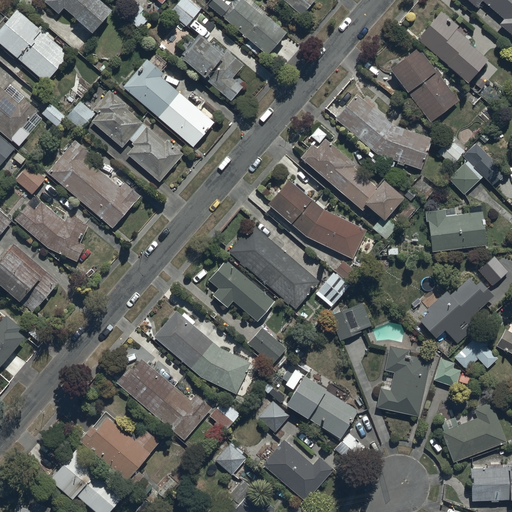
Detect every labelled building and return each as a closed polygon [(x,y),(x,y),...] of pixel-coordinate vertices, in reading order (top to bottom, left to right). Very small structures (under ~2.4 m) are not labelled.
[(113,9),(102,0),(45,0),(60,12),(64,7),(94,32),(113,9)] [(140,28),(147,19),(140,13),(144,8),(134,0),(123,14),(140,28)] [(201,8),(192,0),(179,0),(170,11),(182,21),(176,27),(181,31),(201,8)] [(231,0),(212,0),(209,5),(223,16),(230,7),(228,5),(232,0),(231,0)] [(251,0),(239,0),(224,17),(250,40),(246,45),(256,54),(260,49),(268,55),(288,32),(251,0)] [(287,0),(304,14),(316,0),(287,0)] [(511,0),(469,0),(477,6),(482,0),(504,18),(499,23),(511,34),(511,0)] [(17,9),(0,28),(0,41),(47,81),(70,54),(47,35),(49,33),(41,25),(39,27),(17,9)] [(441,10),(417,38),(469,82),(489,58),(470,42),(472,40),(467,36),(472,31),(462,23),(460,25),(441,10)] [(200,34),(181,57),(231,99),(242,86),(232,78),(244,64),(227,50),(224,54),(200,34)] [(419,47),(392,68),(431,121),(460,100),(441,75),(442,74),(438,68),(436,69),(419,47)] [(147,59),(124,86),(193,147),(215,121),(161,76),(164,73),(147,59)] [(0,86),(0,129),(20,146),(43,119),(35,112),(37,110),(10,85),(5,90),(0,86)] [(99,113),(92,120),(123,147),(129,139),(133,142),(132,144),(134,146),(127,153),(160,182),(185,154),(168,139),(166,142),(143,124),(143,123),(124,106),(126,104),(110,90),(94,108),(99,113)] [(357,93),(335,118),(377,154),(390,158),(387,166),(393,168),(395,161),(422,170),(433,138),(393,124),(357,93)] [(95,113),(80,100),(69,113),(84,126),(95,113)] [(50,104),(41,114),(56,128),(65,118),(50,104)] [(318,127),(311,135),(320,143),(327,134),(318,127)] [(0,165),(15,148),(0,135),(0,165)] [(382,216),(372,227),(386,239),(397,226),(391,221),(389,222),(386,220),(405,196),(384,179),(378,186),(354,167),(356,164),(325,138),(317,148),(312,144),(301,157),(364,210),(368,205),(382,216)] [(75,140),(47,171),(113,227),(140,195),(124,182),(120,186),(87,158),(91,154),(75,140)] [(446,141),(438,151),(453,165),(465,151),(454,142),(451,145),(446,141)] [(468,160),(450,178),(465,193),(483,175),(493,185),(506,172),(476,142),(463,154),(468,160)] [(30,162),(15,179),(32,193),(46,178),(44,176),(46,175),(30,162)] [(289,179),(269,202),(307,236),(353,258),(367,229),(325,209),(289,179)] [(28,202),(14,218),(50,246),(78,260),(86,245),(80,242),(88,225),(67,215),(65,220),(42,201),(36,208),(28,202)] [(416,208),(409,202),(397,215),(404,221),(416,208)] [(429,220),(432,251),(487,245),(482,204),(467,206),(468,213),(456,214),(455,208),(426,212),(427,220),(429,220)] [(0,209),(0,234),(12,221),(0,209)] [(252,224),(229,251),(297,308),(320,281),(252,224)] [(14,244),(0,260),(0,282),(34,311),(59,281),(14,244)] [(277,300),(226,259),(209,279),(219,287),(213,294),(228,307),(233,300),(259,321),(277,300)] [(359,274),(343,261),(316,293),(332,306),(359,274)] [(435,338),(445,329),(458,343),(480,322),(473,315),(495,295),(481,281),(476,285),(469,277),(450,295),(446,291),(416,318),(435,338)] [(360,329),(372,324),(363,303),(330,316),(340,340),(361,332),(360,329)] [(176,310),(155,335),(192,368),(202,377),(236,393),(251,362),(249,361),(250,358),(236,351),(234,354),(220,347),(193,325),(196,321),(184,312),(182,315),(176,310)] [(0,366),(25,336),(19,331),(22,327),(7,315),(0,322),(0,366)] [(287,348),(262,327),(248,343),(273,365),(287,348)] [(511,352),(511,332),(505,329),(497,345),(511,352)] [(479,332),(454,356),(467,369),(478,359),(488,368),(498,358),(487,347),(490,343),(479,332)] [(381,387),(377,406),(419,415),(431,359),(409,354),(410,349),(390,345),(385,370),(394,372),(390,389),(381,387)] [(441,358),(434,379),(455,387),(457,380),(469,385),(471,378),(460,374),(461,370),(453,367),(455,363),(441,358)] [(129,367),(116,381),(185,439),(212,407),(196,394),(191,399),(160,373),(162,370),(150,359),(147,363),(143,359),(133,371),(129,367)] [(304,375),(286,404),(341,437),(358,410),(326,390),(327,388),(304,375)] [(267,393),(268,392),(280,402),(285,397),(267,382),(262,388),(267,393)] [(223,399),(210,415),(227,430),(240,414),(223,399)] [(290,415),(273,400),(258,417),(275,432),(290,415)] [(442,431),(454,461),(506,441),(491,401),(474,408),(477,418),(459,425),(456,417),(441,423),(444,431),(442,431)] [(91,422),(77,438),(144,496),(152,486),(133,470),(158,441),(145,429),(135,440),(107,416),(97,428),(91,422)] [(366,445),(349,432),(336,450),(353,462),(366,445)] [(284,439),(263,464),(307,501),(335,469),(320,457),(313,465),(284,439)] [(228,446),(215,459),(231,474),(244,461),(228,446)] [(77,447),(51,479),(75,499),(78,495),(98,511),(108,511),(125,492),(98,470),(101,466),(77,447)] [(471,468),(472,499),(492,499),(492,501),(499,501),(499,499),(511,498),(511,464),(508,465),(509,466),(471,468)] [(253,487),(243,479),(230,495),(234,499),(225,509),(227,511),(274,511),(249,491),(253,487)] [(16,504),(13,511),(48,511),(50,508),(35,503),(32,509),(16,504)]
